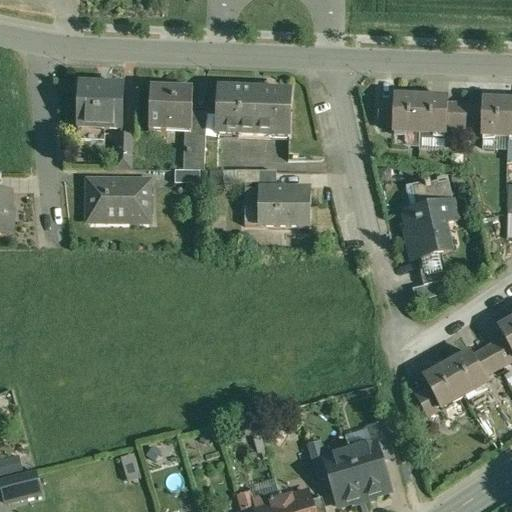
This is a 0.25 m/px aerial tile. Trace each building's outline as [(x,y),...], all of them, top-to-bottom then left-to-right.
[(106,89),(80,88),(78,129),(122,131),(123,88),(106,87),(106,89)] [(193,91),(151,89),(149,133),(167,134),(167,129),(190,130),(192,130),(192,115),(193,91)] [(291,94),(219,91),(218,135),(289,138),(291,94)] [(421,100),(396,99),(396,98),(395,98),(395,103),(393,127),(393,135),(394,135),(394,132),(406,133),(406,134),(420,135),(421,100)] [(446,101),(421,100),(420,135),(433,136),(433,134),(445,134),(445,137),(446,137),(446,129),(447,105),(447,100),(446,100),(446,101)] [(509,104),(484,102),(485,101),(483,101),(482,130),(482,139),(483,139),(483,136),(495,137),(495,138),(508,139),(509,104)] [(395,103),(380,102),(379,126),(393,127),(395,103)] [(462,106),(447,105),(446,129),(461,129),(462,106)] [(483,106),(468,106),(467,130),(482,130),(483,106)] [(206,115),(192,115),(192,130),(190,130),(190,139),(205,139),(206,115)] [(133,140),(120,139),(119,171),(114,171),(115,172),(132,172),(133,140)] [(205,139),(190,139),(189,152),(187,152),(187,173),(200,173),(204,173),(205,139)] [(187,173),(175,173),(175,187),(200,186),(200,173),(187,173)] [(276,173),(236,173),(236,186),(245,186),(245,191),(276,191),(276,173)] [(149,183),(129,183),(129,186),(91,186),(91,183),(88,183),(88,223),(90,223),(91,217),(128,218),(128,224),(148,225),(149,183)] [(276,191),(245,191),(244,212),(253,212),(253,210),(263,210),(263,226),(259,226),(259,228),(310,229),(310,192),(276,191)] [(1,193),(0,193),(0,239),(12,239),(12,221),(9,221),(10,193),(1,193)] [(453,203),(405,214),(410,239),(406,240),(411,263),(418,262),(443,257),(452,254),(446,226),(457,223),(453,203)] [(443,257),(418,262),(424,288),(449,283),(443,257)] [(511,326),(501,332),(500,330),(498,331),(504,341),(511,355),(511,326)] [(511,355),(504,341),(485,351),(496,371),(511,362),(511,355)] [(485,351),(473,358),(484,378),(496,371),(485,351)] [(470,354),(468,356),(469,357),(448,369),(465,399),(477,392),(476,390),(486,385),(487,387),(489,386),(473,358),(470,354)] [(448,369),(426,381),(424,378),(422,379),(429,390),(440,410),(442,412),(444,411),(442,408),(453,402),(454,405),(465,399),(448,369)] [(440,410),(429,390),(416,397),(428,417),(440,410)] [(386,424),(370,429),(374,445),(376,445),(381,463),(395,459),(386,424)] [(321,444),(307,448),(317,482),(329,479),(324,460),(325,460),(321,444)] [(374,445),(350,453),(364,500),(390,493),(381,463),(376,445),(374,445)] [(325,460),(324,460),(329,479),(338,508),(364,500),(350,453),(325,460)] [(136,456),(125,458),(130,481),(141,479),(136,456)] [(18,458),(0,462),(0,478),(22,474),(18,458)] [(35,473),(0,481),(6,505),(40,496),(35,473)] [(308,494),(281,502),(284,511),(313,511),(310,502),(308,494)] [(251,495),(238,499),(242,511),(254,511),(254,510),(256,510),(251,495)] [(325,511),(322,499),(310,502),(313,511),(325,511)] [(256,510),(254,510),(254,511),(284,511),(281,502),(256,510)]
